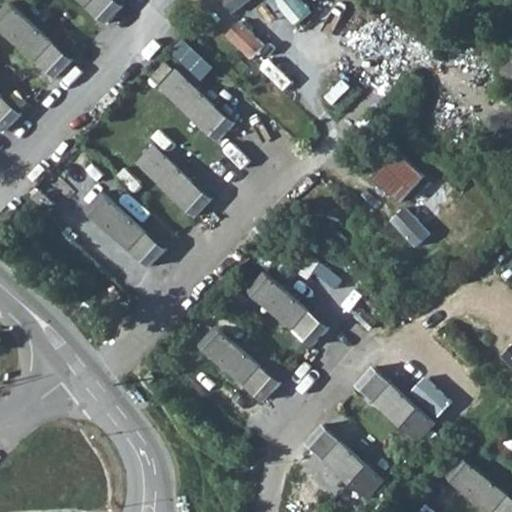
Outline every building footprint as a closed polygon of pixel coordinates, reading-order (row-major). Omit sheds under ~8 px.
[(0,12),(0,24),(56,77),(73,58),(65,50),(11,0),(0,12)] [(82,0),(107,22),(124,4),(119,0),(82,0)] [(277,27),(288,12),(272,0),(254,0),(250,6),(277,27)] [(298,24),(286,39),(312,62),(325,47),(298,24)] [(188,38),(177,50),(206,77),(218,65),(188,38)] [(511,59),(497,75),(511,89),(511,59)] [(235,123),(177,69),(160,87),(218,141),(235,123)] [(0,126),(5,131),(22,113),(12,103),(0,91),(0,126)] [(139,163),(197,217),(214,198),(155,144),(139,163)] [(402,152),(398,157),(386,147),(370,163),(408,197),(429,176),(402,152)] [(366,167),(403,202),(408,197),(370,163),(366,167)] [(88,210),(151,267),(168,248),(105,191),(88,210)] [(313,347),(330,329),(266,272),(250,292),(313,347)] [(264,403),(281,384),(217,328),(201,347),(264,403)] [(439,425),(375,369),(358,387),(422,443),(439,425)] [(387,482),(324,427),(307,445),(371,502),(387,482)] [(511,511),(511,493),(467,455),(451,474),(495,511),(511,511)]
